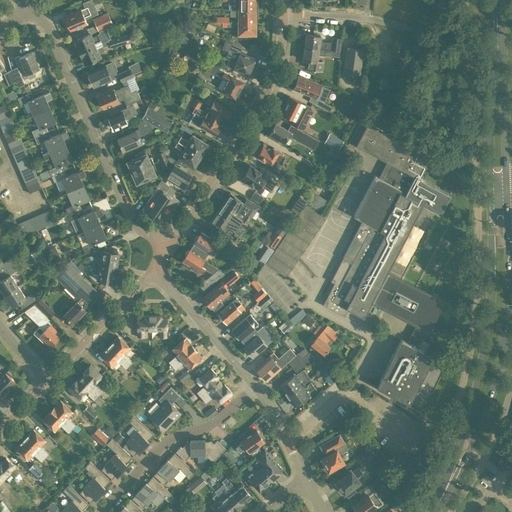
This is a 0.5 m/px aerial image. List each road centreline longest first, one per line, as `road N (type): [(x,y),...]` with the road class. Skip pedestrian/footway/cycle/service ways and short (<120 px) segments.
road 1 (primary): [(449,481),(484,419),(503,350),(506,194)]
road 2 (primary): [(489,195),(483,353),(449,481)]
road 3 (residential): [(163,246),(131,222),(31,8)]
road 4 (residential): [(163,246),(263,98),(280,62),(285,10)]
road 5 (residential): [(99,511),(161,444),(213,421),(254,387)]
road 6 (primary): [(494,10),(489,195)]
road 7 (primary): [(506,194),(494,10)]
road 8 (residential): [(254,387),(151,269)]
road 9 (residential): [(46,379),(151,269)]
